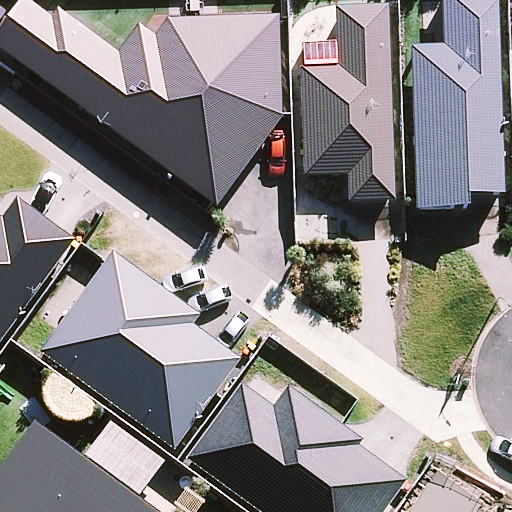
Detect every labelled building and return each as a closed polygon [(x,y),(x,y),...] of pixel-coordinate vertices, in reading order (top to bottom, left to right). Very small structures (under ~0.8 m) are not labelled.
[(438,0),(440,51),(408,52),(413,215),(464,213),(464,202),(501,201),(494,0),(438,0)] [(20,4),(0,31),(0,58),(213,212),(279,121),(276,21),(164,25),(152,41),(136,29),(115,58),(55,14),(48,24),(20,4)] [(393,206),(386,11),(333,13),(335,72),(299,73),(302,182),(345,180),(346,207),(393,206)] [(0,341),(70,246),(13,204),(0,221),(0,341)] [(110,257),(36,357),(171,456),(238,364),(190,330),(197,321),(110,257)] [(237,388),(182,465),(247,511),(385,511),(405,486),(357,452),(361,446),(284,391),(269,412),(237,388)] [(142,511),(33,431),(0,475),(0,511),(142,511)]
